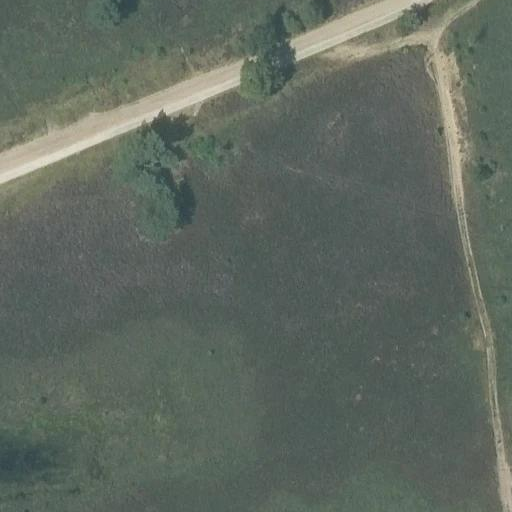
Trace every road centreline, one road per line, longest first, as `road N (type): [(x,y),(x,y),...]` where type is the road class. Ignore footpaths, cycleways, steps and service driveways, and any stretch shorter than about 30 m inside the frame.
road 1 (track): [(415,0),(437,64),(510,511)]
road 2 (track): [(0,164),(404,0)]
